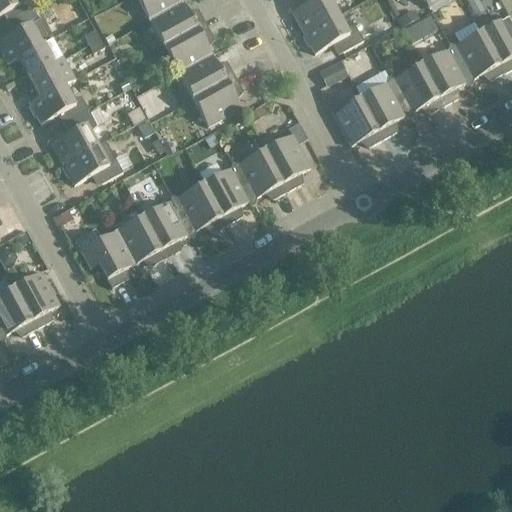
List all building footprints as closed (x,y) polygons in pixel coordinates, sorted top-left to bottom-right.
[(0,0),(0,18),(7,15),(12,24),(33,13),(26,0),(0,0)] [(136,0),(149,24),(183,5),(179,0),(136,0)] [(334,0),(311,0),(313,4),(292,15),(303,36),(337,18),(330,4),(334,0)] [(421,0),(427,10),(445,0),(421,0)] [(476,0),(465,0),(474,16),(483,11),(476,0)] [(190,18),(183,5),(149,24),(164,50),(206,27),(198,14),(190,18)] [(413,12),(398,20),(402,29),(417,20),(413,12)] [(33,13),(12,24),(17,34),(0,43),(0,53),(8,68),(18,62),(18,61),(41,48),(41,47),(49,42),(48,39),(50,38),(41,22),(39,23),(33,13)] [(344,31),(337,18),(303,36),(314,57),(336,45),(342,56),(363,44),(354,29),(344,31)] [(429,18),(417,25),(424,39),(436,32),(429,18)] [(511,25),(509,19),(481,34),(504,76),(511,72),(511,25)] [(213,41),(206,27),(164,50),(178,76),(212,58),(205,45),(213,41)] [(99,42),(94,34),(83,39),(88,48),(99,42)] [(504,76),(481,34),(455,49),(465,66),(456,71),(465,87),(472,89),(473,82),(486,75),(491,84),(504,76)] [(111,37),(105,41),(108,46),(115,43),(111,37)] [(51,41),(49,42),(41,47),(41,48),(18,61),(18,62),(28,81),(63,62),(51,41)] [(104,51),(99,42),(88,48),(93,57),(104,51)] [(447,53),(421,68),(443,110),(457,102),(452,94),(465,87),(456,71),(465,66),(455,49),(449,46),(447,53)] [(218,71),(212,58),(178,76),(192,103),(235,80),(227,66),(218,71)] [(74,83),(63,62),(28,81),(39,100),(39,101),(63,88),(64,89),(74,83)] [(339,67),(320,77),(326,89),(346,79),(339,67)] [(443,110),(421,68),(394,82),(404,100),(395,105),(404,120),(411,122),(413,115),(425,108),(430,117),(443,110)] [(242,93),(235,80),(192,103),(207,130),(241,112),(233,98),(242,93)] [(386,87),(359,101),(382,143),(396,136),(391,127),(404,120),(395,105),(404,100),(394,82),(387,80),(386,87)] [(126,83),(119,87),(123,94),(130,90),(126,83)] [(39,101),(39,100),(28,106),(40,128),(62,116),(67,125),(88,114),(80,99),(71,101),(64,89),(63,88),(39,101)] [(382,143),(359,101),(332,116),(351,149),(364,142),(369,150),(382,143)] [(259,110),(246,117),(251,125),(263,118),(259,110)] [(138,111),(128,117),(133,128),(144,122),(138,111)] [(96,129),(88,114),(67,125),(73,135),(51,147),(62,168),(97,149),(89,136),(96,129)] [(147,125),(139,129),(145,140),(153,136),(147,125)] [(224,131),(216,135),(221,143),(228,139),(224,131)] [(291,138),(264,153),(287,195),(301,188),(296,179),(310,172),(291,138)] [(105,144),(97,149),(62,168),(73,189),(95,177),(101,187),(122,176),(105,144)] [(170,145),(163,149),(167,156),(174,152),(170,145)] [(287,195),(264,153),(238,167),(248,185),(239,190),(248,206),(254,208),(256,201),(269,194),(273,203),(287,195)] [(230,172),(203,186),(226,229),(240,221),(235,213),(248,206),(239,190),(248,185),(238,167),(231,165),(230,172)] [(226,229),(203,186),(177,201),(187,219),(178,223),(186,239),(193,241),(195,234),(208,227),(212,236),(226,229)] [(168,206),(142,220),(165,262),(178,255),(174,246),(186,239),(178,223),(187,219),(177,201),(170,199),(168,206)] [(65,215),(54,221),(58,229),(69,223),(65,215)] [(165,262),(142,220),(115,234),(134,268),(147,261),(151,269),(165,262)] [(134,268),(115,234),(80,254),(89,272),(98,268),(111,291),(125,283),(121,275),(134,268)] [(24,236),(15,242),(19,250),(29,245),(24,236)] [(41,275),(14,290),(36,332),(50,325),(45,316),(59,309),(41,275)] [(36,332),(14,290),(0,297),(0,343),(3,345),(5,338),(18,331),(23,340),(36,332)]
